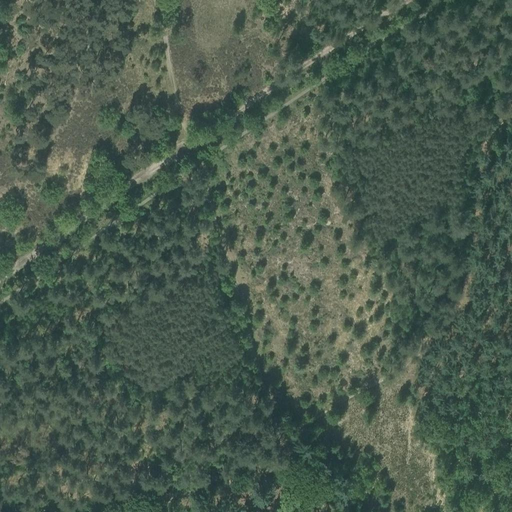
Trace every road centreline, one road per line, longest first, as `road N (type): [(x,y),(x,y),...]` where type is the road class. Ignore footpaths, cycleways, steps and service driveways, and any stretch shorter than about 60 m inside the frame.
road 1 (track): [(205,137),(295,468)]
road 2 (track): [(408,0),(205,137)]
road 3 (track): [(194,144),(0,277)]
road 4 (track): [(288,471),(100,511)]
road 5 (track): [(156,0),(194,144)]
